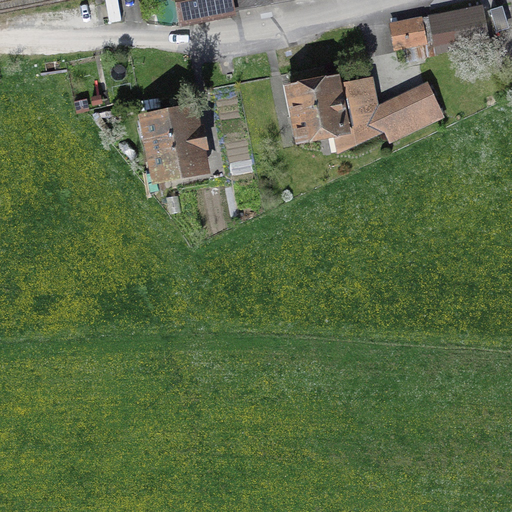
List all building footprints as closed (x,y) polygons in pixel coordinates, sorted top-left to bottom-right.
[(230,6),(228,0),(179,0),(184,22),(205,18),(231,13),(230,6)] [(508,22),(503,6),(490,10),(496,26),(508,22)] [(456,12),(431,17),(435,41),(437,52),(488,42),(481,7),(456,12)] [(411,21),(391,25),(395,49),(435,41),(431,17),(411,21)] [(331,82),(294,90),(299,114),(304,137),(338,130),(344,144),(377,129),(368,85),(333,93),(331,82)] [(437,117),(425,90),(404,100),(384,109),(397,136),(437,117)] [(189,110),(148,119),(160,178),(201,170),(197,146),(203,145),(202,138),(200,132),(199,132),(197,124),(192,125),(189,110)]
